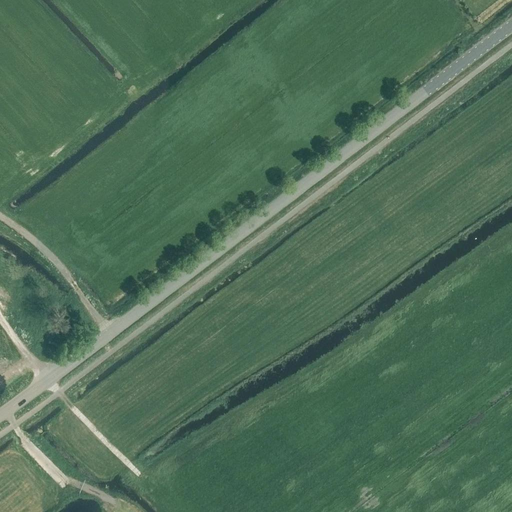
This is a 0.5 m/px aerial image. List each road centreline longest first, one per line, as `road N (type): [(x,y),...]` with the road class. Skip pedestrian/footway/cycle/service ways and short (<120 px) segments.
road 1 (secondary): [(0,416),(511,25)]
road 2 (track): [(0,216),(52,259),(110,334)]
